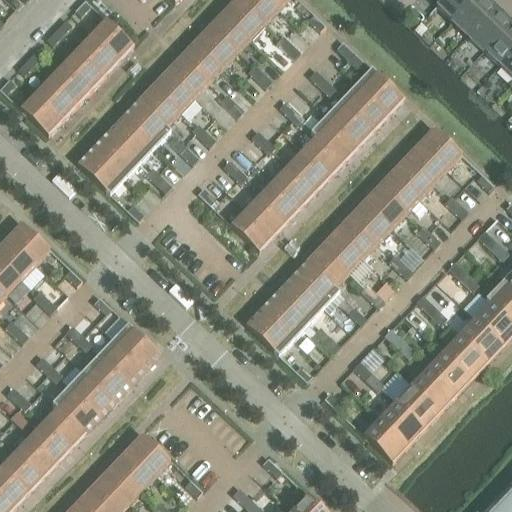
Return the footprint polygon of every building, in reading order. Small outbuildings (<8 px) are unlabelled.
[(165,0),(174,9),(182,0),(165,0)] [(279,15),(263,0),(238,0),(236,3),(264,30),(279,15)] [(293,0),(263,0),(279,15),(293,0)] [(452,26),(476,0),(445,0),(436,10),(452,26)] [(468,41),(494,13),(480,0),(476,0),(452,26),(468,41)] [(264,30),(236,3),(222,18),(250,45),(264,30)] [(81,22),(91,11),(85,5),(75,16),(81,22)] [(483,56),(510,28),(494,13),(468,41),(483,56)] [(250,45),(222,18),(208,32),(237,59),(250,45)] [(326,31),(314,20),(308,25),(320,37),(326,31)] [(134,52),(105,24),(91,40),(119,67),(134,52)] [(62,41),(72,31),(66,25),(56,35),(62,41)] [(499,71),(511,56),(511,30),(510,28),(483,56),(499,71)] [(237,59),(208,32),(194,47),(222,74),(237,59)] [(52,51),(62,41),(56,35),(46,46),(52,51)] [(119,67),(91,40),(76,55),(105,82),(119,67)] [(292,49),(283,41),(276,48),(285,56),(292,49)] [(222,74),(194,47),(180,62),(208,89),(222,74)] [(354,58),(343,47),(337,54),(348,65),(354,58)] [(300,58),(292,49),(285,56),(293,65),(300,58)] [(34,71),(44,60),(38,55),(28,65),(34,71)] [(105,82),(76,55),(62,69),(91,97),(105,82)] [(511,82),(511,56),(499,71),(511,82)] [(208,89),(180,62),(166,76),(194,104),(208,89)] [(34,71),(28,65),(18,75),(24,81),(34,71)] [(91,97),(62,69),(48,84),(77,111),(91,97)] [(263,79),(255,70),(248,78),(257,86),(263,79)] [(375,78),(371,74),(356,90),(360,94),(389,121),(404,105),(375,78)] [(194,104),(166,76),(152,91),(180,119),(194,104)] [(326,85),(316,76),(309,83),(319,92),(326,85)] [(272,87),(263,79),(257,86),(265,94),(272,87)] [(0,95),(5,101),(15,90),(9,84),(0,94),(0,95)] [(77,111),(48,84),(34,99),(63,127),(77,111)] [(329,102),(336,94),(326,85),(319,92),(329,102)] [(360,94),(356,90),(341,106),(345,110),(373,137),(389,121),(360,94)] [(180,119),(152,91),(138,106),(171,137),(166,133),(180,119)] [(63,127),(34,99),(19,114),(48,142),(63,127)] [(235,108),(227,100),(220,107),(228,115),(235,108)] [(171,137),(138,106),(123,122),(151,149),(155,153),(171,137)] [(345,110),(341,106),(326,122),(330,126),(358,153),(373,137),(345,110)] [(296,116),(286,107),(279,114),(289,123),(296,116)] [(244,117),(235,108),(228,115),(237,124),(244,117)] [(306,126),(296,116),(289,123),(299,133),(306,126)] [(151,149),(123,122),(108,137),(136,165),(140,169),(155,153),(151,149)] [(330,126),(326,122),(311,137),(315,141),(343,169),(358,153),(330,126)] [(207,138),(198,129),(192,136),(200,145),(207,138)] [(461,161),(433,133),(418,148),(447,176),(461,161)] [(266,145),(258,136),(251,144),(260,152),(266,145)] [(136,165),(108,137),(92,153),(121,181),(125,185),(140,169),(136,165)] [(315,141),(311,137),(310,138),(315,142),(301,156),(329,183),(343,169),(315,141)] [(216,146),(207,138),(200,145),(209,153),(216,146)] [(268,160),(275,153),(266,145),(260,152),(268,160)] [(447,176),(418,148),(404,163),(433,191),(447,176)] [(121,181),(92,153),(77,170),(106,197),(110,201),(125,185),(121,181)] [(198,164),(187,153),(181,159),(192,171),(198,164)] [(329,183),(301,156),(287,171),(315,198),(329,183)] [(433,191),(404,163),(390,178),(419,205),(433,191)] [(232,181),(238,174),(230,166),(223,173),(232,181)] [(315,198),(287,171),(273,186),(301,213),(315,198)] [(162,182),(152,173),(145,180),(155,190),(162,182)] [(247,182),(238,174),(232,181),(240,190),(247,182)] [(419,205),(390,178),(376,193),(404,220),(419,205)] [(494,191),(482,180),(476,186),(488,197),(494,191)] [(165,199),(172,192),(162,182),(155,190),(165,199)] [(301,213),(273,186),(259,200),(287,228),(301,213)] [(216,205),(203,193),(198,200),(210,211),(216,205)] [(404,220),(376,193),(362,208),(390,235),(404,220)] [(287,228),(259,200),(244,216),(273,243),(287,228)] [(460,210),(451,201),(444,209),(453,217),(460,210)] [(390,235),(362,208),(348,222),(376,250),(390,235)] [(144,221),(132,210),(126,216),(138,228),(144,221)] [(469,218),(460,210),(453,217),(462,225),(469,218)] [(273,243),(244,216),(230,231),(259,258),(273,243)] [(376,250),(348,222),(334,237),(362,264),(376,250)] [(50,255),(21,228),(7,243),(35,271),(50,255)] [(432,239),(423,231),(416,238),(425,246),(432,239)] [(497,248),(485,236),(478,243),(490,255),(497,248)] [(362,264),(334,237),(320,252),(348,279),(362,264)] [(441,247),(432,239),(425,246),(434,255),(441,247)] [(35,271),(7,243),(0,250),(0,265),(21,285),(35,271)] [(509,259),(497,248),(490,255),(502,266),(509,259)] [(348,279),(320,252),(305,267),(334,294),(338,298),(340,296),(336,292),(348,279)] [(404,269),(395,260),(388,268),(397,276),(404,269)] [(21,285),(0,265),(0,293),(7,300),(21,285)] [(334,294),(305,267),(291,282),(319,310),(323,314),(338,298),(334,294)] [(467,279),(455,267),(448,274),(460,286),(467,279)] [(412,277),(404,269),(397,276),(406,284),(412,277)] [(82,286),(70,275),(65,281),(77,292),(82,286)] [(479,290),(467,279),(460,286),(472,297),(479,290)] [(319,310),(291,282),(276,298),(304,325),(309,329),(323,314),(319,310)] [(376,298),(367,290),(360,297),(369,305),(376,298)] [(511,298),(504,292),(490,307),(511,328),(511,298)] [(48,305),(39,296),(33,303),(41,312),(48,305)] [(304,325),(276,298),(261,314),(289,341),(293,345),(309,329),(304,325)] [(384,306),(376,298),(369,305),(378,314),(384,306)] [(435,312),(423,301),(416,308),(428,319),(435,312)] [(111,314),(99,303),(94,309),(105,320),(111,314)] [(50,320),(57,313),(48,305),(41,312),(50,320)] [(511,343),(511,328),(490,307),(474,324),(504,352),(511,343)] [(447,324),(435,312),(428,319),(440,331),(447,324)] [(289,341),(261,314),(245,330),(274,357),(278,361),(293,345),(289,341)] [(367,325),(355,314),(349,320),(361,331),(367,325)] [(504,352),(474,324),(458,341),(488,369),(504,352)] [(20,334),(11,326),(5,333),(13,341),(20,334)] [(160,361),(128,330),(113,345),(145,377),(160,361)] [(82,341),(72,331),(66,338),(76,348),(82,341)] [(22,350),(29,342),(20,334),(13,341),(22,350)] [(330,343),(321,334),(314,341),(324,350),(330,343)] [(403,346),(391,334),(384,341),(396,353),(403,346)] [(86,357),(92,350),(82,341),(76,348),(86,357)] [(488,369),(458,341),(442,357),(472,386),(488,369)] [(334,360),(340,353),(330,343),(324,350),(334,360)] [(145,377),(113,345),(97,362),(130,392),(145,377)] [(415,357),(403,346),(396,353),(408,364),(415,357)] [(472,386),(442,357),(426,374),(456,402),(472,386)] [(130,392),(97,362),(83,377),(115,408),(130,392)] [(52,372),(43,363),(36,370),(46,379),(52,372)] [(372,379),(360,367),(353,374),(365,386),(372,379)] [(313,382),(301,371),(295,377),(307,388),(313,382)] [(56,389),(62,381),(52,372),(46,379),(56,389)] [(456,402),(426,374),(410,391),(440,419),(456,402)] [(115,408),(83,377),(67,393),(100,424),(115,408)] [(384,390),(372,379),(365,386),(377,397),(384,390)] [(440,419),(410,391),(394,407),(424,435),(440,419)] [(22,401),(14,393),(7,400),(16,408),(22,401)] [(100,424),(67,393),(53,408),(86,439),(100,424)] [(344,412),(330,399),(324,404),(339,418),(344,412)] [(24,417),(31,409),(22,401),(16,408),(24,417)] [(424,435),(394,407),(378,424),(408,452),(424,435)] [(86,439),(53,408),(52,409),(56,413),(43,427),(71,454),(86,439)] [(408,452),(378,424),(362,441),(392,469),(408,452)] [(71,454),(43,427),(29,442),(57,469),(71,454)] [(170,466),(142,439),(127,454),(156,481),(170,466)] [(57,469),(29,442),(15,457),(43,484),(57,469)] [(156,481),(127,454),(113,469),(142,496),(156,481)] [(43,484),(15,457),(1,472),(29,499),(43,484)] [(282,477),(273,468),(268,463),(262,469),(277,483),(282,477)] [(142,496),(113,469),(99,484),(128,511),(142,496)] [(16,511),(29,499),(1,472),(0,472),(0,499),(13,511),(16,511)] [(126,511),(128,511),(99,484),(85,498),(99,511),(126,511)] [(203,497),(191,485),(185,492),(197,503),(203,497)] [(244,511),(251,505),(239,494),(232,501),(244,511)] [(511,511),(511,494),(498,509),(500,511),(511,511)] [(99,511),(85,498),(72,511),(99,511)] [(13,511),(0,499),(0,511),(13,511)] [(319,511),(306,500),(294,511),(319,511)]
